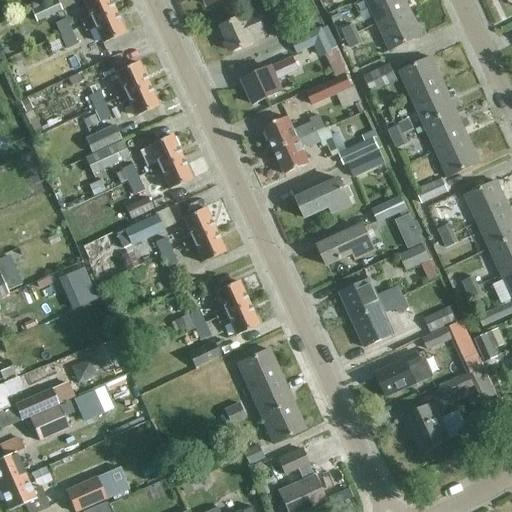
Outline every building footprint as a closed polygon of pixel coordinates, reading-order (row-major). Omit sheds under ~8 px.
[(53,0),(29,11),(35,24),(61,12),(60,11),(77,3),(75,0),(55,0),(54,0),(53,0)] [(83,27),(115,12),(108,0),(83,0),(82,1),(89,17),(80,22),(83,27)] [(366,0),(378,26),(408,12),(402,0),(366,0)] [(125,34),(115,12),(83,27),(85,32),(94,28),(102,45),(125,34)] [(415,26),(408,12),(378,26),(390,52),(422,37),(417,25),(415,26)] [(225,43),(229,51),(231,50),(233,53),(254,44),(253,42),(266,36),(256,13),(243,19),(243,18),(222,28),(228,42),(225,43)] [(371,17),(359,23),(369,40),(381,34),(371,17)] [(59,38),(71,33),(64,20),(53,26),(59,38)] [(291,41),(310,33),(305,21),(286,30),(291,41)] [(347,40),(359,35),(355,26),(343,32),(347,40)] [(322,30),(311,34),(292,43),(297,54),(316,46),(322,57),(334,52),(333,49),(335,48),(326,28),(323,30),(322,30)] [(71,33),(59,38),(59,39),(45,46),(40,49),(45,58),(49,56),(50,58),(77,45),(71,33)] [(363,44),(359,35),(347,40),(352,50),(363,44)] [(109,60),(125,51),(118,38),(102,48),(109,60)] [(240,81),(252,107),(283,93),(278,81),(299,72),(293,58),(240,81)] [(412,100),(442,86),(436,72),(438,71),(432,59),(400,73),(412,100)] [(148,85),(138,63),(115,74),(123,90),(114,94),(116,100),(148,85)] [(364,77),(371,92),(398,81),(391,65),(364,77)] [(64,83),(70,95),(93,84),(87,71),(84,73),(83,70),(67,77),(69,81),(64,83)] [(335,97),(342,112),(354,106),(358,114),(363,112),(359,104),(352,88),(351,89),(345,76),(306,94),(311,107),(335,97)] [(158,107),(148,85),(116,100),(119,105),(128,101),(135,118),(158,107)] [(442,86),(412,100),(424,126),(456,111),(451,99),(449,100),(442,86)] [(92,111),(104,106),(97,93),(86,98),(92,111)] [(104,106),(92,111),(98,123),(110,118),(104,106)] [(456,111),(424,126),(436,152),(466,139),(460,124),(462,123),(456,111)] [(94,116),(82,121),(85,129),(97,123),(94,116)] [(288,118),(264,129),(275,154),(327,130),(326,128),(324,129),(318,117),(310,120),(312,125),(302,129),(301,135),(296,137),(288,118)] [(114,126),(84,140),(91,155),(120,141),(114,126)] [(393,140),(405,135),(402,126),(389,131),(393,140)] [(327,130),(275,154),(286,176),(309,165),(301,147),(306,145),(310,148),(320,143),(323,149),(327,148),(332,158),(339,155),(337,150),(343,147),(337,134),(330,138),(327,130)] [(364,144),(361,145),(340,155),(345,166),(345,165),(345,166),(347,165),(347,166),(380,152),(373,140),(376,138),(372,131),(361,137),(364,144)] [(405,135),(393,140),(397,150),(409,145),(405,135)] [(181,158),(171,136),(149,147),(156,163),(147,168),(150,173),(181,158)] [(473,153),(466,139),(436,152),(448,179),(480,164),(475,152),(473,153)] [(83,160),(90,175),(127,158),(120,143),(83,160)] [(139,151),(147,168),(156,163),(149,147),(139,151)] [(380,152),(347,166),(354,179),(385,164),(380,152)] [(181,158),(150,173),(152,178),(161,174),(168,191),(191,180),(181,158)] [(126,184),(137,179),(131,166),(120,171),(126,184)] [(111,191),(124,185),(117,171),(104,177),(111,191)] [(137,179),(126,184),(131,196),(143,191),(137,179)] [(414,191),(421,205),(448,193),(441,179),(414,191)] [(465,197),(467,201),(457,206),(465,225),(476,220),(477,224),(508,210),(501,196),(503,195),(497,182),(465,197)] [(296,200),(305,220),(330,209),(333,215),(352,206),(342,183),(323,191),(322,188),(296,200)] [(124,209),(129,221),(152,210),(147,198),(124,209)] [(402,198),(387,205),(373,211),(378,224),(407,210),(402,198)] [(215,231),(205,209),(182,220),(189,236),(180,241),(183,246),(215,231)] [(511,219),(508,210),(477,224),(490,250),(511,239),(511,219)] [(114,235),(121,250),(161,233),(154,217),(114,235)] [(441,240),(453,235),(453,234),(465,229),(461,221),(449,227),(448,225),(436,230),(441,240)] [(365,226),(318,247),(327,267),(351,256),(354,262),(378,252),(365,226)] [(225,253),(215,231),(183,246),(185,251),(194,247),(202,264),(225,253)] [(458,244),(453,235),(441,240),(445,250),(458,244)] [(159,257),(170,252),(164,239),(154,243),(159,257)] [(511,239),(490,250),(502,276),(511,271),(511,239)] [(407,273),(430,262),(423,247),(400,257),(407,273)] [(175,264),(170,252),(159,257),(161,260),(161,261),(165,269),(175,264)] [(119,258),(125,272),(137,267),(130,253),(119,258)] [(97,300),(83,268),(60,279),(74,310),(97,300)] [(511,271),(502,276),(504,281),(493,286),(502,306),(511,301),(511,271)] [(5,283),(9,294),(25,287),(20,276),(5,283)] [(465,293),(477,288),(473,277),(460,283),(465,293)] [(352,321),(404,298),(399,287),(388,292),(390,298),(379,303),(369,280),(339,294),(352,321)] [(216,319),(248,304),(238,282),(215,293),(223,309),(214,313),(216,319)] [(477,288),(465,293),(469,302),(481,296),(477,288)] [(404,298),(352,321),(365,349),(394,336),(384,313),(395,308),(398,314),(409,309),(404,298)] [(511,315),(511,304),(511,302),(478,317),(483,328),(511,315)] [(258,326),(248,304),(216,319),(219,324),(228,320),(235,337),(258,326)] [(422,320),(429,334),(455,323),(448,308),(422,320)] [(193,330),(203,325),(197,312),(187,317),(193,330)] [(26,331),(36,327),(33,320),(23,324),(26,331)] [(477,355),(462,323),(447,330),(446,329),(422,340),(427,352),(451,342),(460,362),(477,355)] [(203,325),(193,330),(199,342),(209,337),(203,325)] [(473,340),(483,364),(497,358),(494,350),(505,346),(498,330),(473,340)] [(186,354),(194,370),(219,358),(211,342),(186,354)] [(249,392),(281,377),(269,351),(237,365),(249,392)] [(424,357),(419,359),(416,354),(403,360),(404,362),(376,374),(387,398),(434,377),(424,357)] [(0,376),(4,385),(15,379),(10,367),(0,371),(0,376)] [(471,377),(476,387),(488,382),(484,372),(471,377)] [(293,404),(281,377),(249,392),(261,418),(293,404)] [(445,401),(474,388),(469,377),(440,390),(445,401)] [(15,379),(4,385),(8,395),(20,390),(15,379)] [(69,382),(55,389),(59,398),(62,404),(77,398),(69,382)] [(0,411),(8,408),(4,399),(9,397),(8,395),(4,385),(0,386),(0,411)] [(20,422),(28,419),(57,406),(54,400),(59,398),(55,389),(50,391),(50,390),(14,406),(20,422)] [(74,401),(84,423),(104,414),(94,392),(74,401)] [(222,411),(230,426),(245,419),(237,403),(222,411)] [(305,430),(293,404),(261,418),(273,445),(305,430)] [(421,455),(450,441),(434,405),(405,418),(421,455)] [(57,406),(28,419),(38,443),(67,431),(57,406)] [(18,439),(0,446),(0,447),(5,458),(0,460),(0,487),(25,477),(15,454),(23,451),(18,439)] [(243,453),(250,467),(265,459),(258,445),(243,453)] [(307,511),(326,504),(314,477),(313,477),(308,466),(309,466),(302,450),(278,461),(285,477),(298,471),(303,482),(278,493),(286,511),(307,511)] [(35,500),(25,477),(0,487),(0,492),(9,511),(25,505),(28,511),(39,511),(48,508),(43,496),(35,500)] [(95,477),(65,491),(74,511),(79,511),(106,500),(95,477)]
